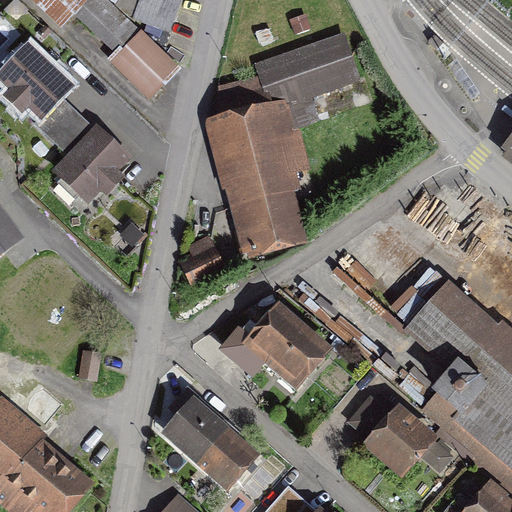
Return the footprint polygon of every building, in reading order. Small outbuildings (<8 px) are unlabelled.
[(177,75),(97,0),(25,0),(150,111),(177,75)] [(171,37),(182,3),(172,0),(141,0),(134,26),(171,37)] [(221,112),(226,128),(287,109),(363,86),(348,38),(246,69),(251,86),(224,94),(221,112)] [(76,91),(32,46),(0,76),(0,95),(3,99),(0,101),(0,109),(12,122),(20,115),(35,131),(55,110),(59,108),(76,91)] [(479,94),(455,61),(448,67),(472,99),(479,94)] [(242,268),(310,249),(296,199),(311,195),(287,109),(226,128),(216,130),(237,202),(246,237),(234,240),(242,268)] [(62,170),(89,143),(55,110),(35,131),(29,137),(62,170)] [(114,147),(101,133),(89,143),(62,170),(52,179),(80,209),(96,194),(105,203),(123,186),(116,179),(131,164),(114,147)] [(511,135),(500,150),(506,155),(502,159),(511,167),(511,135)] [(0,263),(21,247),(0,221),(0,263)] [(208,239),(189,248),(193,256),(185,259),(202,296),(229,283),(208,239)] [(511,341),(454,294),(417,338),(459,372),(423,415),(511,488),(511,341)] [(269,373),(296,396),(327,360),(293,331),(298,325),(273,304),(255,324),(246,317),(223,344),(248,365),(253,359),(269,373)] [(98,357),(82,353),(77,380),(92,383),(98,357)] [(229,427),(198,402),(176,428),(168,437),(233,491),(257,462),(224,433),(229,427)] [(58,465),(0,414),(0,511),(22,511),(24,510),(26,511),(70,511),(89,491),(58,465)] [(424,464),(444,482),(457,467),(400,417),(391,427),(383,420),(358,448),(373,461),(402,488),(424,464)] [(197,511),(181,498),(168,511),(197,511)]
